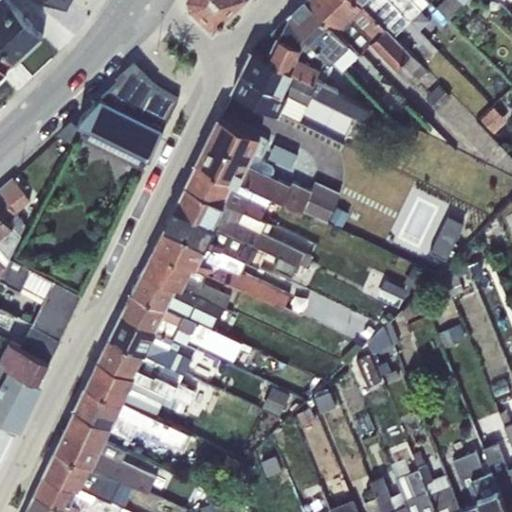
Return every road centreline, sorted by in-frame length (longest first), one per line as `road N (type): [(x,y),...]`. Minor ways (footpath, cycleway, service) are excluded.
road 1 (residential): [(221,57),(0,505)]
road 2 (secondary): [(0,145),(79,74),(133,11)]
